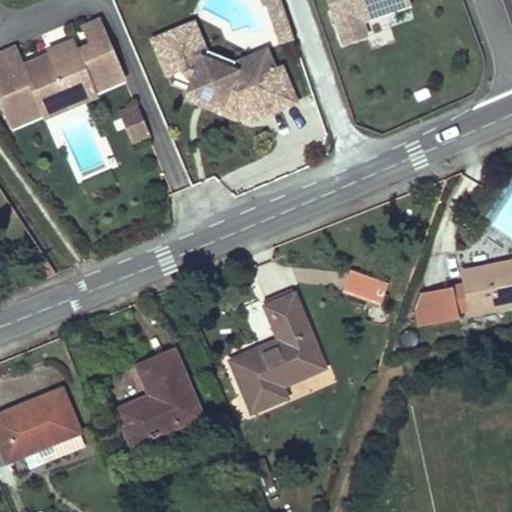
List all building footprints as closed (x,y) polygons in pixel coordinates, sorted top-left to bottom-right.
[(279,0),(268,0),(264,1),(270,16),(284,11),(279,0)] [(328,0),(337,25),(361,17),(408,1),(407,0),(328,0)] [(284,11),(270,16),(284,54),(297,49),(284,11)] [(361,17),(337,25),(342,39),(365,31),(361,17)] [(16,48),(0,54),(0,103),(11,129),(45,113),(34,89),(60,78),(66,92),(90,82),(92,88),(123,75),(100,21),(83,28),(91,46),(78,52),(75,46),(24,68),(16,48)] [(192,30),(186,32),(198,63),(252,84),(274,75),(266,57),(236,70),(204,57),(192,30)] [(186,32),(151,48),(166,84),(181,78),(190,89),(186,99),(205,106),(202,113),(219,120),(224,107),(245,115),(251,128),(294,109),(279,73),(274,75),(252,84),(198,63),(186,32)] [(60,78),(34,89),(45,113),(94,92),(92,88),(90,82),(66,92),(60,78)] [(205,106),(186,99),(183,106),(202,113),(205,106)] [(245,115),(224,107),(219,120),(237,127),(251,128),(245,115)] [(146,139),(134,109),(118,116),(130,146),(146,139)] [(511,258),(461,270),(465,283),(471,307),(472,312),(511,302),(511,258)] [(379,302),(385,280),(351,271),(345,292),(379,302)] [(471,307),(465,283),(453,286),(459,310),(471,307)] [(453,286),(423,293),(417,310),(421,326),(460,317),(459,310),(453,286)] [(247,394),(282,380),(325,364),(295,290),(267,301),(281,336),(232,355),(247,394)] [(496,307),(472,313),(475,325),(499,319),(496,307)] [(113,429),(188,412),(164,357),(126,373),(137,406),(107,417),(113,429)] [(282,380),(247,394),(253,409),(288,395),(282,380)] [(0,454),(75,437),(55,398),(0,416),(0,454)] [(188,412),(113,429),(121,448),(191,419),(188,412)] [(75,437),(0,454),(0,458),(2,464),(19,457),(25,471),(80,449),(75,437)]
